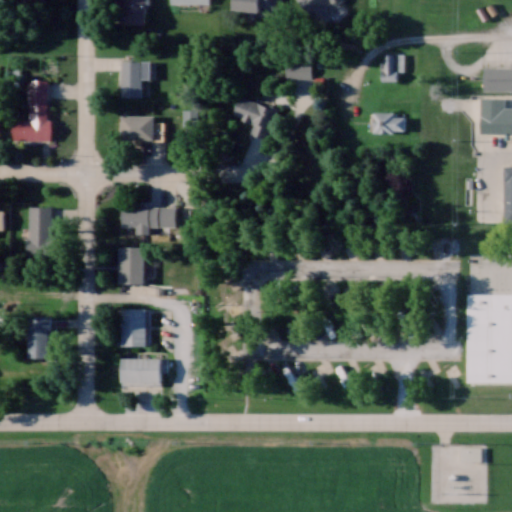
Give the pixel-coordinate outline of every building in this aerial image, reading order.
[(405,52),(383,52),(383,79),(397,79),(398,70),(404,70),(405,52)] [(143,76),(152,76),(152,59),(122,59),(122,95),(143,95),(143,76)] [(511,65),(484,65),(484,88),(511,88),(511,65)] [(13,139),(50,139),(50,78),(29,78),(29,118),(13,118),(13,139)] [(233,114),(254,122),(250,132),(266,138),(277,108),(241,94),(233,114)] [(511,105),(505,105),(505,96),(481,96),(480,131),(511,131),(511,105)] [(182,109),(182,127),(204,127),(204,109),(182,109)] [(372,132),(405,132),(405,111),(372,111),(372,132)] [(155,113),(121,113),(121,137),(155,137),(155,113)] [(176,204),(122,204),(122,224),(137,224),(137,231),(151,231),(151,226),(176,226),(176,204)] [(52,251),(52,205),(29,205),(29,251),(52,251)] [(369,253),(356,227),(348,231),(361,257),(369,253)] [(460,234),(429,234),(429,251),(460,251),(460,234)] [(144,245),(119,245),(119,281),(144,281),(144,245)] [(122,306),(122,343),(149,343),(149,306),(122,306)] [(28,355),(50,355),(50,315),(28,315),(28,355)] [(122,384),(163,384),(163,356),(122,356),(122,384)] [(491,374),(477,374),(477,400),(490,400),(491,374)] [(482,446),(460,446),(460,459),(482,459),(482,446)]
